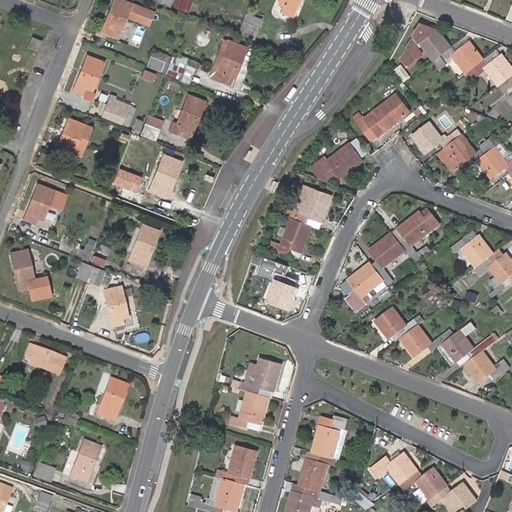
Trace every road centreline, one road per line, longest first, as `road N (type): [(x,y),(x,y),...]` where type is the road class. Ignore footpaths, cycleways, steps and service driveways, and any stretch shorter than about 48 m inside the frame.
road 1 (secondary): [(369,0),(267,160),(196,299)]
road 2 (residential): [(305,338),(342,237),(391,177),(511,223)]
road 3 (residential): [(511,429),(493,470),(305,382)]
road 4 (residential): [(305,338),(511,418)]
road 5 (residential): [(0,307),(168,377)]
road 6 (secondary): [(168,377),(133,511)]
road 7 (residential): [(266,511),(305,382)]
road 8 (residential): [(71,25),(25,149)]
